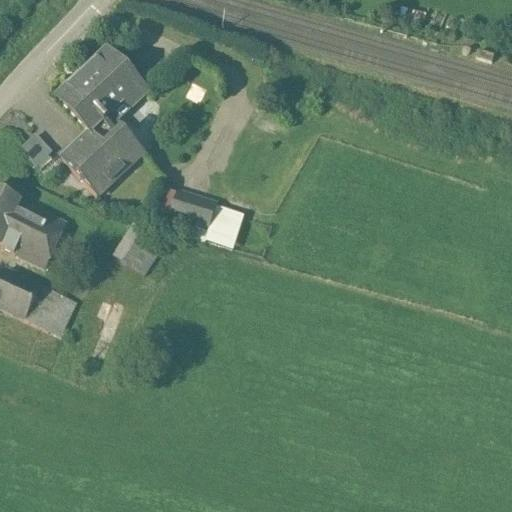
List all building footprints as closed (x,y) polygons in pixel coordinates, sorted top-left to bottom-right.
[(108,53),(58,99),(92,135),(87,140),(104,159),(121,144),(106,127),(144,91),(108,53)] [(494,58),(477,53),(475,62),(492,66),(494,58)] [(54,140),(37,122),(22,137),(39,156),(54,140)] [(246,200),(163,175),(155,207),(168,211),(168,218),(238,240),(246,200)] [(67,226),(0,197),(0,253),(46,273),(67,226)] [(166,233),(134,212),(112,243),(146,267),(166,233)] [(79,309),(6,276),(0,288),(0,315),(63,344),(79,309)] [(127,297),(106,286),(99,301),(107,305),(91,343),(104,350),(127,297)]
